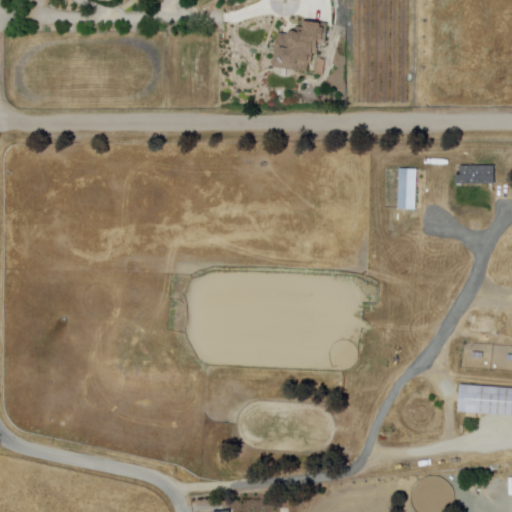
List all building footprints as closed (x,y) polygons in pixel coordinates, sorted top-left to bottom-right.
[(307,73),(308,64),(311,65),(313,49),(316,50),(317,44),(325,45),(328,23),(320,22),(320,23),(302,21),(301,28),(295,27),(294,32),(286,31),(286,34),(277,33),(272,68),(307,73)] [(316,75),(318,59),(325,60),(323,76),(316,75)] [(456,184),(456,176),(463,175),(462,166),(495,165),(495,183),(456,184)] [(414,209),(415,190),(419,190),(419,180),(416,179),(416,171),(401,170),(401,177),(398,177),(398,182),(400,182),(400,209),(414,209)] [(511,416),(458,413),(460,386),(511,389),(511,416)] [(429,487),(429,481),(453,479),(454,484),(429,487)]
